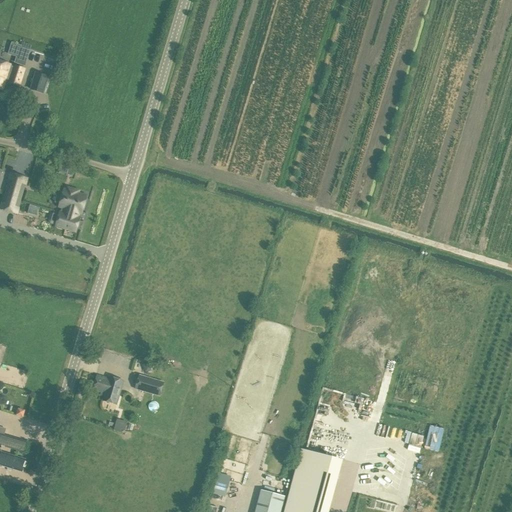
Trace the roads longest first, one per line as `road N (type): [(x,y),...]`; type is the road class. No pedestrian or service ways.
road 1 (tertiary): [(31,511),(131,176)]
road 2 (tertiary): [(131,176),(183,0)]
road 3 (unclassified): [(131,176),(0,139)]
